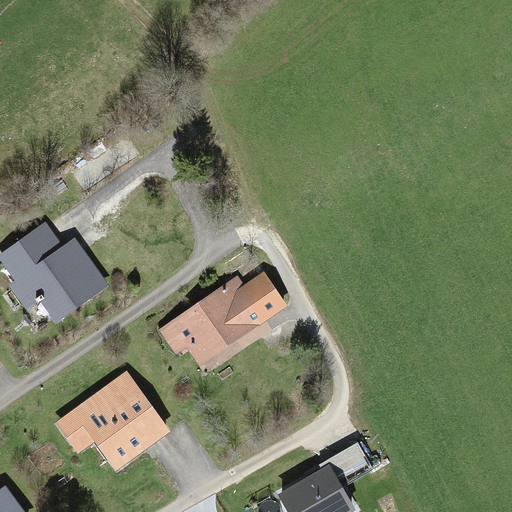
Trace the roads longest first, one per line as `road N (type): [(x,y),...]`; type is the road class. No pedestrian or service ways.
road 1 (residential): [(251,228),(329,350),(341,399),(320,424),(169,511)]
road 2 (residential): [(0,403),(251,228)]
road 3 (track): [(126,0),(203,93),(225,203),(251,228)]
